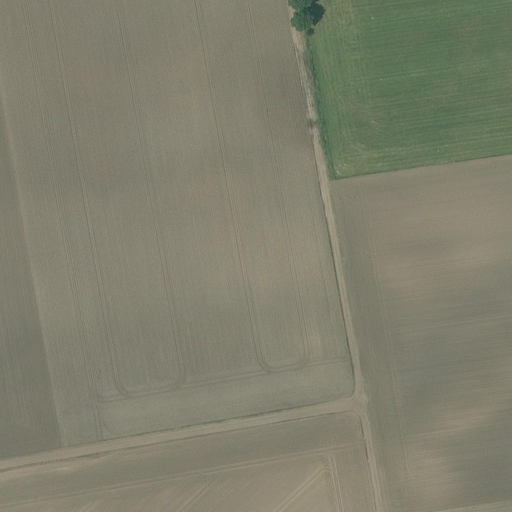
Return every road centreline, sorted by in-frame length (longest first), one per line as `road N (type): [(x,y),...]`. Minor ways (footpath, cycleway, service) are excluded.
road 1 (track): [(358,402),(289,0)]
road 2 (track): [(0,464),(358,402)]
